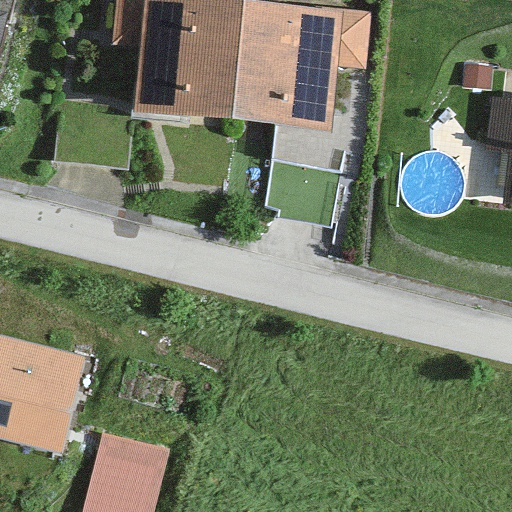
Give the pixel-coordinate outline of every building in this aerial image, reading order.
[(0,0),(0,57),(14,0),(0,0)] [(176,0),(115,0),(111,52),(140,55),(133,129),(233,138),(245,4),(211,0),(210,10),(176,6),(176,0)] [(245,4),(233,138),(331,147),(338,75),(366,77),(371,17),(316,12),(315,21),(281,17),(282,7),(245,4)] [(492,71),(465,68),(462,92),(490,95),(492,71)] [(511,103),(492,101),(486,157),(509,160),(503,210),(511,211),(511,103)] [(85,367),(0,346),(0,448),(61,463),(85,367)] [(156,511),(171,454),(101,436),(81,511),(156,511)]
